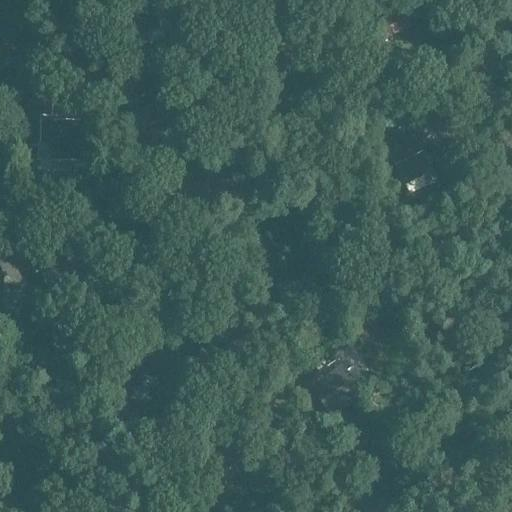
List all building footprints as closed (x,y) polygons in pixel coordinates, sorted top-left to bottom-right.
[(0,0),(0,39),(22,40),(23,0),(0,0)] [(159,26),(149,4),(147,0),(136,5),(133,0),(132,0),(117,7),(121,17),(130,36),(131,35),(132,38),(159,26)] [(173,10),(182,28),(193,22),(185,4),(173,10)] [(398,6),(371,19),(380,37),(381,37),(383,40),(408,28),(398,6)] [(283,51),(256,63),(265,82),(266,81),(267,84),(293,72),(283,51)] [(38,93),(25,109),(37,119),(50,104),(38,93)] [(164,120),(187,113),(199,109),(194,93),(145,109),(150,125),(164,120)] [(52,162),(78,162),(78,122),(40,122),(40,142),(51,142),(52,162)] [(419,151),(394,165),(402,182),(404,181),(405,185),(430,173),(419,151)] [(186,194),(210,192),(223,191),(222,174),(170,179),(171,195),(186,194)] [(277,253),(265,232),(240,246),(250,264),(251,263),(252,266),(277,253)] [(26,285),(11,260),(6,252),(0,255),(0,299),(1,301),(26,285)] [(113,382),(120,378),(127,389),(128,388),(130,391),(154,377),(142,357),(136,348),(112,363),(113,365),(105,370),(113,382)] [(330,417),(362,395),(341,365),(322,379),(314,367),(285,387),(293,400),(310,388),(330,417)] [(511,382),(511,383),(511,385),(511,390),(499,397),(508,416),(508,415),(510,419),(511,417),(511,382)] [(247,467),(232,449),(223,437),(210,448),(195,430),(180,442),(196,461),(202,457),(222,482),(223,481),(225,484),(247,467)] [(359,448),(358,468),(371,468),(370,489),(397,489),(397,448),(359,448)] [(35,511),(40,509),(26,490),(2,507),(5,511),(35,511)]
